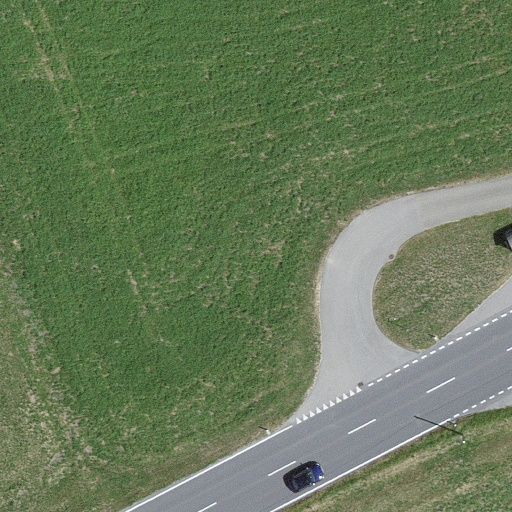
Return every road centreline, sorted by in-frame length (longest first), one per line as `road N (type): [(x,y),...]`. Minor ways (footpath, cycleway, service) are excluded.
road 1 (secondary): [(511,347),(198,511)]
road 2 (track): [(389,410),(340,289),(352,246),(401,219),(511,188)]
